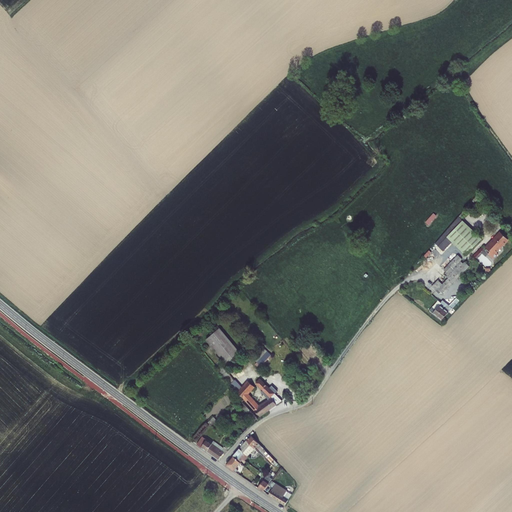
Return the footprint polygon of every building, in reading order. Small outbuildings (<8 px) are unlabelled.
[(433,212),(426,222),(429,224),(437,215),(433,212)] [(459,218),(437,244),(444,250),(451,242),(467,256),(483,240),(459,218)] [(491,253),(496,257),(500,253),(498,250),(499,249),(501,249),(504,246),(504,244),(510,238),(503,231),(497,236),(497,238),(495,241),(494,240),(488,246),(493,251),(491,253)] [(488,267),(493,263),(484,253),(479,257),(488,267)] [(453,274),(466,260),(461,256),(448,269),(453,274)] [(446,292),(471,266),(466,260),(453,274),(444,283),(441,281),(437,286),(441,289),(442,288),(446,292)] [(446,306),(439,313),(445,319),(475,287),(471,284),(459,297),(458,295),(452,300),(450,298),(447,301),(444,304),(446,306)] [(447,301),(443,297),(433,307),(439,313),(446,306),(444,304),(447,301)] [(224,332),(211,344),(232,367),(245,353),(224,332)] [(254,358),(262,364),(271,354),(264,347),(254,358)] [(256,409),(261,415),(277,403),(282,399),(278,394),(262,405),(249,394),(254,388),(248,382),(249,381),(245,377),(242,382),(245,385),(242,389),(239,386),(235,391),(256,409)] [(271,388),(260,379),(257,383),(272,396),(277,389),(273,386),(271,388)] [(260,420),(251,410),(248,413),(256,423),(260,420)] [(241,449),(249,457),(258,446),(265,452),(267,449),(253,436),(241,449)] [(224,453),(213,444),(204,438),(198,444),(219,459),(224,453)] [(216,441),(213,444),(224,453),(227,450),(216,441)] [(227,466),(236,472),(243,464),(241,462),(244,458),(247,460),(249,457),(241,449),(227,466)] [(236,472),(238,474),(247,463),(246,461),(247,460),(244,458),(241,462),(243,464),(236,472)] [(275,468),(259,488),(264,492),(276,477),(273,475),(277,470),(275,468)] [(272,488),(267,494),(279,502),(285,506),(288,501),(283,497),(287,492),(278,485),(274,490),(272,488)]
